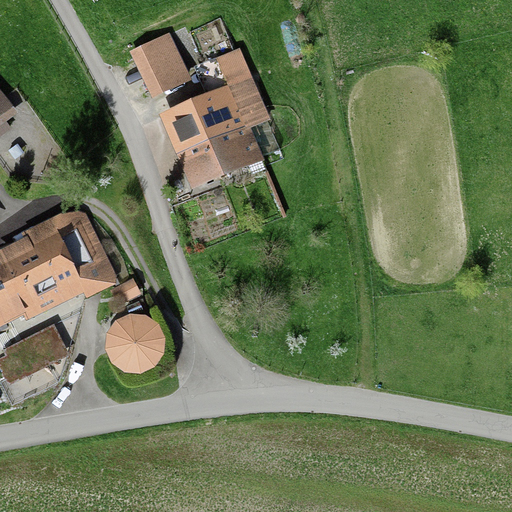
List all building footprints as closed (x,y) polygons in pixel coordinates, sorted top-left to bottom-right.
[(169,40),(136,56),(157,101),(191,85),(169,40)] [(214,98),(167,117),(197,190),(264,163),(250,129),(268,121),(238,50),(201,66),(214,98)] [(0,121),(12,112),(0,95),(0,121)] [(0,263),(0,331),(28,318),(31,323),(115,281),(87,219),(68,219),(28,238),(33,246),(0,263)] [(52,334),(0,357),(0,367),(5,378),(61,353),(52,334)]
